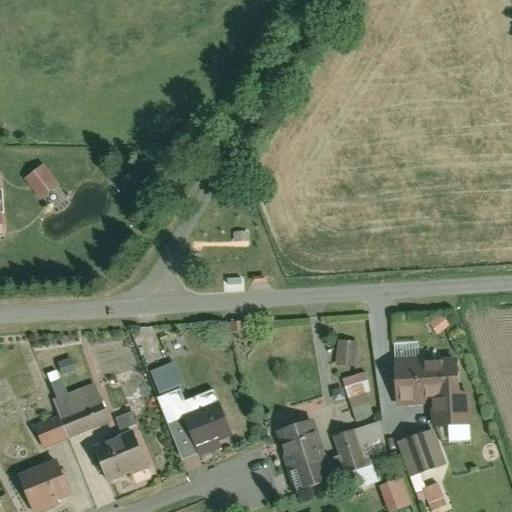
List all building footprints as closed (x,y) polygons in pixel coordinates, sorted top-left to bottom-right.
[(62,187),(44,166),(27,181),(45,202),(62,187)] [(435,330),(443,340),(455,330),(448,320),(435,330)] [(360,346),(343,344),(340,366),(357,368),(360,346)] [(59,362),(62,377),(77,374),(73,358),(59,362)] [(403,409),(440,409),(441,433),(472,433),(471,407),(472,407),(472,401),(472,395),(471,395),(471,364),(402,365),(403,409)] [(179,366),(154,375),(162,398),(187,389),(179,366)] [(344,376),(354,420),(376,415),(366,371),(344,376)] [(224,408),(189,419),(202,456),(236,444),(224,408)] [(61,419),(38,427),(47,451),(69,443),(61,419)] [(188,423),(172,428),(184,465),(200,460),(188,423)] [(322,423),(279,436),(298,498),(341,486),(322,423)] [(435,428),(399,439),(418,501),(427,498),(431,511),(447,506),(437,473),(448,469),(435,428)] [(135,434),(98,449),(115,487),(152,471),(135,434)] [(357,434),(338,440),(351,478),(370,471),(357,434)] [(57,462),(23,478),(38,511),(54,511),(75,503),(57,462)] [(388,511),(413,503),(403,476),(379,485),(388,511)]
